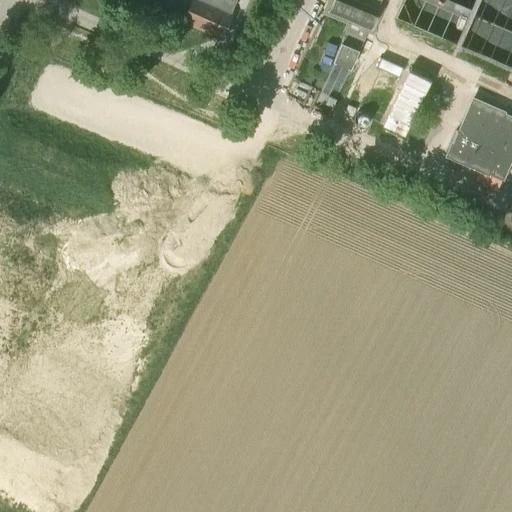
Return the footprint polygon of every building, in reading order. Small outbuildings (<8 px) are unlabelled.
[(222,39),(234,11),(206,0),(191,0),(182,22),(222,39)] [(370,30),(380,8),(361,0),(331,0),(326,11),(370,30)] [(333,61),(334,62),(349,69),(358,50),(341,43),(335,56),(333,61)] [(502,179),(511,156),(511,114),(504,112),(505,109),(472,95),(457,129),(455,128),(444,155),(489,174),(490,173),(502,179)] [(348,104),(344,112),(352,116),(356,107),(348,104)]
